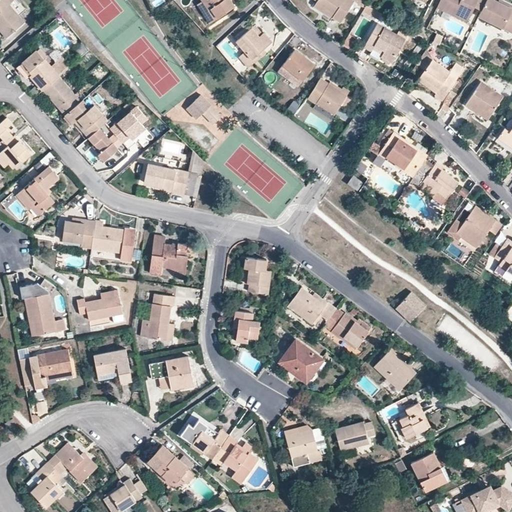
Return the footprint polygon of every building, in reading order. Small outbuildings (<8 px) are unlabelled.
[(13,0),(0,0),(0,28),(7,37),(24,22),(9,4),(13,0)] [(209,23),(212,20),(207,12),(210,10),(203,0),(196,5),(209,23)] [(222,0),(202,0),(203,0),(210,10),(207,12),(212,20),(234,6),(230,0),(223,0),(222,0)] [(363,5),(366,0),(318,0),(317,1),(335,13),(333,17),(341,22),(355,1),(363,5)] [(441,0),(438,7),(467,21),(471,12),(479,16),(487,0),(486,0),(441,0)] [(511,8),(511,9),(494,0),(487,0),(479,16),(511,31),(511,8)] [(335,13),(317,1),(314,5),(333,17),(335,13)] [(382,15),(366,7),(361,15),(377,24),(382,15)] [(405,40),(396,35),(377,24),(365,46),(372,50),(375,45),(384,50),(381,56),(392,63),(405,40)] [(259,37),(262,34),(255,25),(252,28),(259,37)] [(264,33),(262,34),(259,37),(252,28),(237,42),(245,51),(252,58),(263,48),(271,41),(264,33)] [(400,28),(396,35),(405,40),(412,44),(416,37),(400,28)] [(444,36),(438,33),(434,40),(440,44),(444,36)] [(380,57),(381,56),(384,50),(375,45),(372,50),(371,52),(380,57)] [(62,56),(50,67),(43,59),(47,56),(40,47),(20,64),(43,90),(58,76),(70,66),(62,56)] [(252,58),(245,51),(239,56),(249,68),(266,52),(263,48),(252,58)] [(294,79),(300,84),(313,66),(305,60),(306,57),(295,49),(284,64),(298,74),(294,79)] [(433,59),(426,54),(423,58),(430,62),(433,59)] [(305,60),(313,66),(315,63),(306,57),(305,60)] [(419,65),(425,69),(430,62),(423,58),(419,65)] [(435,94),(442,99),(464,68),(456,63),(450,71),(433,59),(430,62),(425,69),(420,76),(438,89),(436,93),(435,94)] [(92,70),(99,79),(107,74),(100,64),(92,70)] [(298,74),(284,64),(280,69),(294,79),(298,74)] [(81,101),(58,76),(43,90),(65,115),(81,101)] [(349,94),(322,76),(310,94),(325,105),(337,113),(349,94)] [(418,80),(436,93),(438,89),(420,76),(418,80)] [(482,82),(466,104),(480,114),(481,112),(488,117),(503,96),(482,82)] [(223,117),(202,95),(188,108),(198,119),(204,113),(215,124),(223,117)] [(446,113),(456,99),(450,96),(440,110),(446,113)] [(83,99),(81,101),(65,115),(72,123),(75,121),(89,136),(99,127),(108,119),(94,104),(90,107),(83,99)] [(293,100),(288,112),(305,120),(311,108),(293,100)] [(337,113),(325,105),(321,110),(333,118),(337,113)] [(486,121),(488,117),(481,112),(480,114),(478,116),(486,121)] [(13,166),(19,162),(19,161),(21,160),(22,162),(31,154),(23,145),(19,140),(17,141),(6,129),(13,124),(7,118),(0,123),(0,136),(3,139),(0,141),(0,160),(4,165),(8,161),(12,167),(13,166)] [(120,150),(99,127),(89,136),(85,140),(106,162),(120,150)] [(498,137),(511,146),(511,127),(509,131),(505,128),(498,137)] [(425,160),(428,156),(393,132),(384,146),(379,152),(391,160),(403,169),(414,176),(425,160)] [(384,146),(375,140),(371,146),(379,152),(384,146)] [(172,190),(197,196),(204,162),(193,151),(189,172),(148,164),(144,182),(156,184),(172,188),(172,190)] [(389,163),(391,160),(379,152),(378,155),(389,163)] [(403,169),(391,160),(389,163),(387,166),(400,175),(403,169)] [(434,166),(425,160),(414,176),(407,187),(418,188),(419,186),(425,190),(429,186),(437,191),(446,198),(458,181),(453,178),(441,169),(443,166),(437,161),(434,166)] [(23,165),(19,162),(13,166),(17,170),(23,165)] [(59,177),(49,166),(18,193),(30,207),(33,204),(41,212),(55,200),(45,189),(59,177)] [(441,169),(453,178),(455,174),(443,166),(441,169)] [(348,183),(357,189),(362,182),(354,176),(348,183)] [(429,186),(425,190),(433,196),(437,191),(429,186)] [(462,188),(458,193),(465,198),(469,193),(462,188)] [(446,198),(437,191),(433,196),(432,198),(442,205),(446,198)] [(27,209),(30,207),(18,193),(15,195),(27,209)] [(37,215),(41,212),(33,204),(30,207),(37,215)] [(487,218),(489,215),(476,206),(474,209),(487,218)] [(487,218),(474,209),(464,224),(457,234),(462,237),(478,248),(489,231),(497,220),(489,215),(487,218)] [(81,246),(91,248),(95,220),(76,217),(75,222),(65,220),(62,240),(82,243),(81,246)] [(123,229),(115,228),(115,230),(102,228),(103,221),(95,220),(91,248),(120,252),(122,252),(121,261),(131,263),(133,254),(136,229),(124,227),(123,229)] [(457,234),(464,224),(457,220),(447,233),(459,242),(462,237),(457,234)] [(505,226),(497,220),(489,231),(497,237),(505,226)] [(174,268),(186,269),(187,255),(185,255),(186,244),(178,243),(177,246),(165,244),(166,237),(154,235),(149,272),(161,274),(162,266),(174,268)] [(474,252),(478,248),(462,237),(459,242),(474,252)] [(511,242),(507,239),(502,247),(495,257),(502,262),(499,266),(511,274),(511,242)] [(495,257),(502,247),(497,244),(490,254),(495,257)] [(267,294),(270,274),(264,273),(265,269),(266,259),(246,256),(244,267),(250,268),(247,283),(250,283),(249,291),(267,294)] [(174,268),(162,266),(161,274),(173,275),(174,268)] [(184,277),(186,269),(174,268),(173,275),(184,277)] [(36,335),(65,329),(63,321),(55,323),(49,293),(47,294),(46,288),(38,289),(38,287),(22,290),(23,298),(25,297),(29,319),(33,319),(36,335)] [(102,299),(118,296),(117,288),(100,292),(102,299)] [(335,307),(328,302),(325,305),(312,296),(300,288),(288,305),(312,322),(319,313),(326,319),(335,307)] [(396,308),(410,321),(426,304),(411,291),(396,308)] [(325,305),(328,302),(316,292),(312,296),(325,305)] [(165,338),(168,322),(170,306),(173,306),(174,296),(154,293),(150,321),(148,336),(165,338)] [(122,312),(118,296),(102,299),(85,302),(84,297),(76,299),(80,314),(87,313),(88,319),(122,312)] [(335,307),(326,319),(323,324),(355,349),(368,331),(356,322),(335,307)] [(238,324),(238,327),(236,341),(247,342),(248,337),(257,338),(259,321),(251,320),(252,312),(235,309),(233,323),(238,324)] [(356,322),(368,331),(371,327),(359,318),(356,322)] [(148,336),(150,321),(144,321),(142,335),(148,336)] [(168,322),(165,338),(172,340),(174,323),(168,322)] [(297,366),(293,371),(306,381),(323,358),(296,339),(282,358),(292,366),(294,364),(297,366)] [(398,359),(400,357),(391,348),(374,365),(399,389),(416,372),(410,366),(408,369),(398,359)] [(122,384),(134,381),(127,349),(95,356),(99,376),(120,371),(122,384)] [(68,350),(20,359),(24,382),(34,381),(35,385),(42,384),(42,383),(41,377),(72,370),(68,350)] [(172,390),(194,386),(188,356),(149,364),(152,378),(160,376),(169,375),(172,390)] [(408,369),(410,366),(400,357),(398,359),(408,369)] [(292,366),(282,358),(279,361),(293,371),(297,366),(294,364),(292,366)] [(42,383),(73,377),(72,370),(41,377),(42,383)] [(169,375),(160,376),(163,392),(172,390),(169,375)] [(38,401),(47,398),(44,390),(36,392),(38,401)] [(36,404),(40,415),(49,412),(45,401),(36,404)] [(406,437),(430,425),(418,402),(406,409),(408,414),(399,418),(403,426),(401,427),(406,437)] [(35,414),(31,416),(33,425),(40,420),(39,416),(35,414)] [(403,439),(406,437),(401,427),(403,426),(399,418),(394,421),(403,439)] [(11,432),(18,428),(12,419),(6,423),(11,432)] [(209,445),(218,451),(229,435),(221,429),(214,438),(204,431),(208,425),(198,419),(193,426),(185,438),(204,452),(209,445)] [(347,429),(346,425),(335,429),(340,450),(354,446),(369,442),(368,436),(375,434),(371,421),(364,423),(347,429)] [(363,421),(346,425),(347,429),(364,423),(363,421)] [(185,438),(193,426),(188,422),(179,435),(185,438)] [(286,436),(311,429),(306,424),(284,430),(286,436)] [(317,448),(311,429),(286,436),(293,465),(322,457),(319,448),(317,448)] [(249,452),(241,447),(236,443),(237,441),(229,435),(218,451),(225,456),(226,457),(224,460),(237,469),(233,474),(231,477),(241,484),(258,459),(249,452)] [(68,442),(48,462),(60,474),(67,467),(80,481),(97,465),(86,454),(83,457),(80,454),(68,442)] [(241,447),(249,452),(251,450),(243,444),(241,447)] [(178,459),(162,445),(147,461),(170,481),(174,477),(177,480),(179,477),(186,483),(194,474),(188,468),(192,464),(182,455),(178,459)] [(354,446),(340,450),(342,457),(356,453),(354,446)] [(218,451),(215,455),(222,460),(225,456),(218,451)] [(467,468),(475,464),(469,451),(461,455),(467,468)] [(425,491),(445,481),(438,467),(439,466),(432,452),(411,462),(425,491)] [(220,466),(233,474),(237,469),(224,460),(220,466)] [(62,477),(60,474),(48,462),(36,473),(43,480),(31,491),(45,506),(62,491),(55,483),(62,477)] [(442,464),(439,466),(438,467),(445,481),(450,479),(442,464)] [(130,478),(123,482),(126,485),(120,488),(102,499),(110,511),(116,511),(142,497),(140,495),(134,484),(130,478)] [(142,479),(134,484),(140,495),(149,490),(142,479)] [(491,491),(487,494),(486,492),(482,493),(481,490),(460,501),(465,511),(480,511),(482,511),(487,511),(491,510),(489,506),(493,503),(496,508),(499,506),(507,511),(511,503),(511,493),(500,487),(491,491)] [(217,498),(220,501),(229,497),(222,491),(217,498)]
